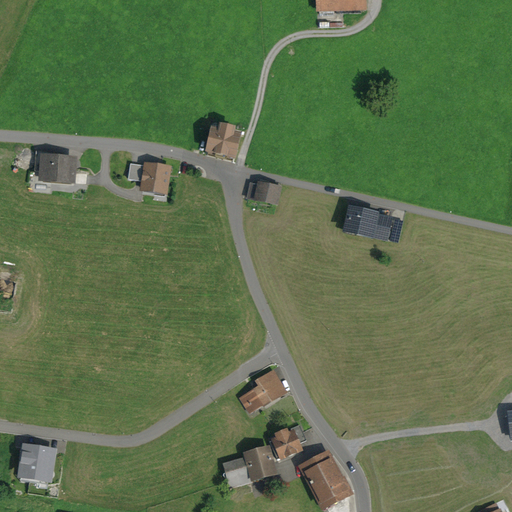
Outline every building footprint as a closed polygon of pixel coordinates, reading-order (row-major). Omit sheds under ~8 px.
[(365,0),(317,0),(318,15),(366,12),(365,0)] [(221,136),(212,134),(208,155),(239,161),(243,143),(236,142),(238,130),(223,127),(221,136)] [(73,164),(43,162),(41,183),(71,186),(73,164)] [(168,172),(146,168),(142,193),(165,197),(168,172)] [(282,191),(258,185),(254,203),(278,209),(282,191)] [(390,221),(350,213),(345,234),(385,242),(390,221)] [(0,283),(0,313),(11,314),(12,288),(7,288),(7,284),(0,283)] [(255,390),(263,404),(283,392),(272,372),(257,381),(260,387),(255,390)] [(263,404),(255,390),(242,398),(250,412),(263,404)] [(278,441),(273,443),(279,460),(301,451),(294,435),(289,437),(287,434),(276,438),(278,441)] [(49,481),(53,453),(25,448),(21,475),(30,476),(29,478),(49,481)] [(268,449),(247,455),(248,459),(227,465),(232,486),(276,473),(268,449)] [(326,455),(304,466),(324,507),(347,496),(326,455)]
